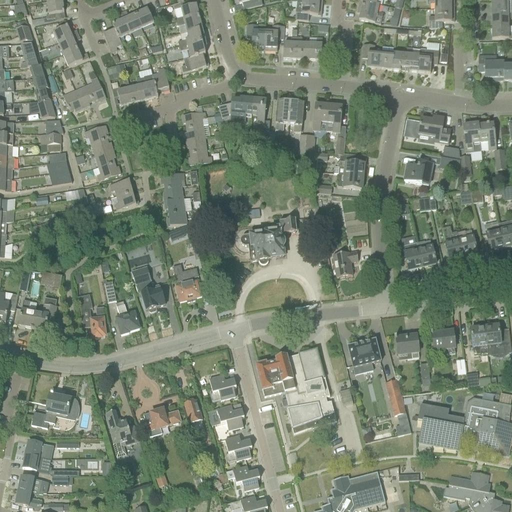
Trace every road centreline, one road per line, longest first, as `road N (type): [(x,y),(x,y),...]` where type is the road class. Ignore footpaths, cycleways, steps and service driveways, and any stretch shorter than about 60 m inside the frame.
road 1 (residential): [(19,360),(107,365),(233,331)]
road 2 (residential): [(385,308),(381,197),(399,95)]
road 3 (residential): [(280,511),(233,331)]
road 4 (residential): [(233,331),(385,308)]
road 5 (residential): [(0,493),(19,360)]
road 6 (residential): [(385,308),(511,293)]
